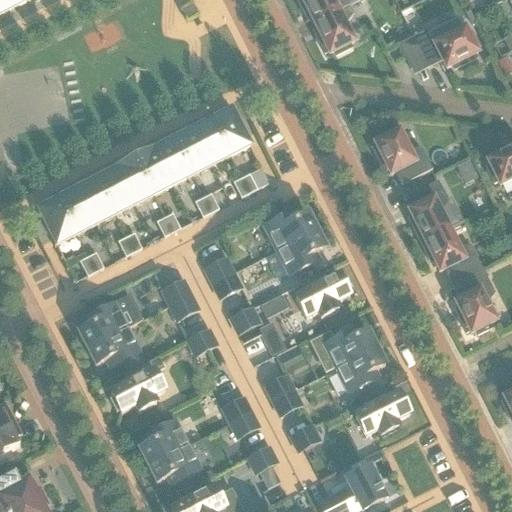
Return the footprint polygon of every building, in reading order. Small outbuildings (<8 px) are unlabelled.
[(0,0),(0,17),(9,13),(2,0),(0,0)] [(2,0),(9,13),(28,3),(26,0),(2,0)] [(295,0),(305,18),(308,16),(314,27),(349,9),(366,0),(331,0),(330,1),(330,0),(295,0)] [(192,5),(181,12),(187,23),(198,17),(192,5)] [(314,27),(319,38),(316,40),(325,58),(329,56),(329,57),(334,55),(336,59),(351,51),(349,47),(353,45),(345,28),(353,17),(349,9),(314,27)] [(427,32),(413,40),(425,64),(438,57),(446,72),(457,66),(459,70),(478,60),(476,57),(477,56),(475,52),(478,50),(470,35),(467,36),(458,19),(428,35),(427,32)] [(413,40),(398,47),(410,71),(425,64),(413,40)] [(231,113),(211,124),(230,160),(250,149),(231,113)] [(211,169),(230,160),(211,124),(192,133),(211,169)] [(191,179),(211,169),(192,133),(173,143),(191,179)] [(394,137),(392,133),(377,141),(379,145),(374,147),(375,148),(371,150),(381,168),(384,167),(390,178),(402,173),(407,184),(432,173),(421,152),(408,152),(399,135),(394,137)] [(172,189),(191,179),(173,143),(154,153),(172,189)] [(490,169),(486,171),(494,186),(497,184),(500,189),(511,182),(511,152),(507,155),(505,151),(487,161),(488,164),(487,165),(490,169)] [(153,199),(172,189),(154,153),(134,163),(153,199)] [(134,209),(153,199),(134,163),(115,173),(134,209)] [(114,219),(134,209),(115,173),(96,183),(114,219)] [(249,197),(257,193),(249,178),(241,182),(249,197)] [(249,197),(241,182),(233,186),(241,201),(249,197)] [(95,228),(114,219),(96,183),(77,193),(95,228)] [(420,209),(409,214),(414,226),(411,228),(420,246),(448,232),(440,216),(448,205),(438,184),(414,196),(420,209)] [(76,238),(95,228),(77,193),(57,202),(76,238)] [(211,197),(203,202),(211,217),(219,213),(211,197)] [(38,213),(56,249),(76,238),(57,202),(38,213)] [(211,217),(203,202),(195,206),(202,221),(211,217)] [(294,216),(264,231),(277,255),(316,236),(308,218),(297,224),(294,216)] [(172,237),(180,232),(172,217),(164,221),(172,237)] [(164,241),(172,237),(164,221),(156,225),(164,241)] [(420,246),(430,265),(434,264),(439,275),(451,269),(459,285),(482,272),(470,249),(457,249),(448,232),(420,246)] [(277,255),(289,280),(318,265),(314,257),(325,252),(316,236),(277,255)] [(134,256),(142,252),(134,237),(126,241),(134,256)] [(134,256),(126,241),(118,245),(125,260),(134,256)] [(95,276),(103,272),(95,257),(87,261),(95,276)] [(95,276),(87,261),(79,265),(87,280),(95,276)] [(233,277),(226,263),(205,274),(212,287),(233,277)] [(494,296),(482,272),(459,285),(466,300),(455,306),(461,317),(457,319),(467,337),(470,336),(471,337),(475,334),(477,338),(492,330),(491,327),(495,324),(486,307),(494,296)] [(241,291),(233,277),(212,287),(219,302),(241,291)] [(340,283),(339,279),(295,302),(306,322),(317,316),(320,323),(338,313),(335,307),(349,300),(347,297),(349,295),(342,282),(340,283)] [(184,285),(162,296),(169,310),(191,298),(184,285)] [(169,310),(177,325),(198,314),(191,298),(169,310)] [(78,336),(87,353),(126,332),(142,324),(134,309),(131,311),(126,301),(105,311),(106,312),(85,323),(89,331),(78,336)] [(252,312),(233,322),(230,323),(238,338),(259,327),(252,312)] [(87,353),(96,369),(106,364),(110,372),(139,357),(126,332),(87,353)] [(217,349),(209,334),(188,345),(195,360),(217,349)] [(376,353),(367,336),(357,341),(353,334),(324,349),(336,373),(376,353)] [(280,343),(267,349),(272,360),(285,354),(280,343)] [(384,370),(376,353),(336,373),(349,397),(378,382),(374,375),(384,370)] [(130,386),(110,397),(112,400),(110,401),(117,415),(119,414),(121,417),(134,410),(138,416),(156,407),(152,401),(164,395),(154,376),(164,371),(158,360),(125,377),(130,386)] [(294,394),(286,380),(265,391),(272,405),(294,394)] [(508,398),(503,401),(504,402),(500,404),(510,422),(511,421),(511,391),(506,395),(508,398)] [(272,405),(280,420),(301,409),(294,394),(272,405)] [(398,397),(355,419),(365,440),(377,434),(380,440),(398,431),(395,425),(409,418),(407,414),(409,413),(402,400),(400,401),(398,397)] [(222,413),(230,427),(251,416),(244,402),(222,413)] [(4,409),(0,411),(0,465),(12,459),(9,455),(19,450),(8,428),(12,425),(4,409)] [(230,427),(237,442),(259,431),(251,416),(230,427)] [(174,425),(145,440),(149,448),(139,453),(148,470),(187,449),(174,425)] [(291,441),(298,455),(320,444),(312,430),(291,441)] [(148,470),(157,487),(167,481),(171,489),(200,474),(187,449),(148,470)] [(248,463),(255,477),(277,466),(269,452),(248,463)] [(366,511),(385,503),(384,501),(388,499),(380,485),(377,487),(368,471),(345,484),(349,491),(318,508),(320,511),(366,511)] [(41,511),(40,510),(46,507),(39,495),(34,497),(28,487),(29,487),(27,484),(25,486),(24,487),(17,474),(0,483),(0,506),(0,507),(0,511),(41,511)] [(231,511),(230,510),(237,506),(231,493),(218,500),(214,491),(174,511),(231,511)]
